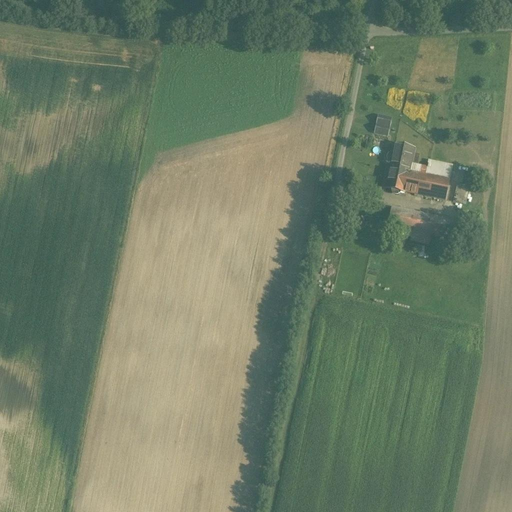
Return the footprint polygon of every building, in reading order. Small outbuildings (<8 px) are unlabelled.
[(391,119),(378,117),(374,134),(387,137),(391,119)] [(394,146),(384,188),(404,193),(409,173),(414,150),(394,146)] [(409,173),(404,193),(445,201),(452,166),(430,162),(428,161),(427,168),(421,167),(419,175),(409,173)] [(459,185),(455,200),(466,203),(470,187),(459,185)] [(458,223),(392,209),(388,226),(396,228),(430,235),(455,240),(455,237),(458,223)] [(466,224),(458,223),(455,237),(463,239),(466,224)] [(430,235),(396,228),(394,235),(412,238),(411,242),(428,245),(430,235)]
